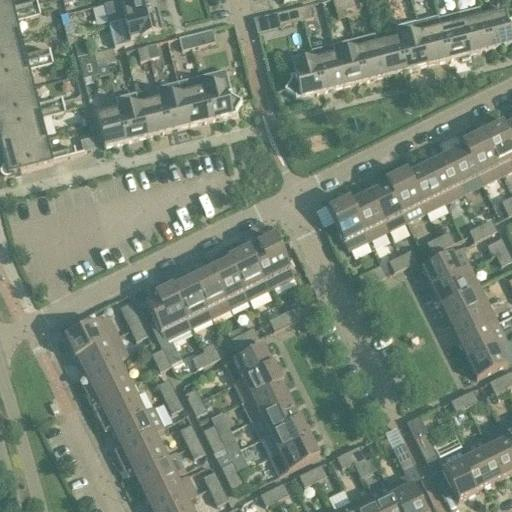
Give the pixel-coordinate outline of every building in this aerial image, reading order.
[(0,0),(0,129),(1,129),(0,125),(0,118),(4,117),(8,133),(0,134),(0,152),(4,168),(2,169),(1,170),(0,171),(0,176),(0,177),(1,178),(2,179),(4,180),(6,180),(14,178),(11,167),(16,166),(19,177),(52,168),(52,166),(50,159),(41,123),(39,117),(38,110),(28,74),(27,68),(25,61),(16,25),(14,19),(13,12),(9,0),(0,0)] [(152,0),(137,0),(119,5),(119,6),(113,17),(123,23),(124,25),(156,16),(152,0)] [(345,0),(342,1),(345,14),(355,11),(351,0),(345,0)] [(345,14),(342,1),(332,3),(336,16),(345,14)] [(26,16),(38,13),(36,6),(24,9),(26,16)] [(13,12),(14,19),(26,16),(24,9),(13,12)] [(300,12),(303,24),(313,22),(309,9),(300,12)] [(458,17),(461,26),(469,59),(490,54),(481,21),(479,11),(458,17)] [(303,24),(300,12),(276,18),(279,30),(303,24)] [(38,13),(26,16),(28,22),(40,19),(38,13)] [(481,21),(490,54),(511,48),(511,27),(510,24),(506,25),(503,15),(481,21)] [(14,19),(16,25),(28,22),(26,16),(14,19)] [(156,16),(124,25),(124,26),(118,37),(128,43),(129,47),(169,36),(159,25),(156,16)] [(416,27),(427,70),(448,64),(440,32),(437,21),(416,27)] [(458,27),(448,21),(442,31),(440,32),(448,64),(461,61),(462,64),(469,62),(468,59),(469,59),(461,26),(458,27)] [(65,40),(78,37),(76,27),(63,30),(65,40)] [(427,70),(416,27),(395,32),(398,43),(406,75),(427,70)] [(188,40),(191,53),(215,47),(211,34),(188,40)] [(78,37),(65,40),(68,49),(80,46),(78,37)] [(353,43),(364,86),(385,81),(376,48),(374,38),(353,43)] [(191,53),(188,40),(178,43),(181,56),(191,53)] [(332,48),(343,91),(364,86),(353,43),(332,48)] [(398,43),(376,48),(385,81),(406,75),(398,43)] [(311,56),(322,97),(343,91),(332,48),(311,54),(311,56)] [(146,51),(149,64),(159,61),(155,49),(146,51)] [(149,64),(146,51),(136,54),(140,66),(149,64)] [(102,56),(106,68),(115,66),(112,53),(102,56)] [(39,65),(50,62),(49,55),(37,58),(39,65)] [(106,68),(102,56),(93,58),(96,71),(106,68)] [(322,97),(311,56),(290,62),(292,70),(291,70),(294,79),(289,80),(290,84),(284,94),(294,101),(295,104),(322,97)] [(25,61),(27,68),(39,65),(37,58),(25,61)] [(50,62),(39,65),(40,71),(52,68),(50,62)] [(27,68),(28,74),(40,71),(39,65),(27,68)] [(206,113),(209,126),(236,119),(235,116),(241,105),(231,99),(225,75),(198,82),(206,113)] [(209,126),(206,113),(198,82),(177,87),(188,131),(209,126)] [(156,92),(159,104),(167,136),(188,131),(177,87),(156,92)] [(147,142),(139,113),(138,109),(136,110),(126,103),(120,114),(117,114),(126,147),(147,142)] [(49,107),(51,114),(63,111),(61,104),(49,107)] [(167,136),(159,104),(138,109),(139,113),(147,142),(167,136)] [(38,110),(39,117),(51,114),(49,107),(38,110)] [(51,114),(53,120),(65,117),(63,111),(51,114)] [(39,117),(41,123),(53,120),(51,114),(39,117)] [(126,147),(117,114),(95,120),(104,152),(126,147)] [(511,126),(502,131),(501,132),(511,153),(511,126)] [(481,139),(501,181),(511,175),(511,153),(501,132),(502,131),(501,129),(481,139)] [(501,181),(481,139),(461,149),(462,151),(477,181),(477,182),(481,191),(501,181)] [(91,143),(80,145),(83,156),(93,153),(91,143)] [(444,160),(447,166),(459,190),(460,190),(477,182),(477,181),(462,151),(444,160)] [(62,156),(64,163),(76,160),(74,153),(62,156)] [(50,159),(52,166),(64,163),(62,156),(50,159)] [(425,169),(444,209),(464,199),(460,190),(459,190),(447,166),(444,160),(425,169)] [(425,169),(406,179),(405,179),(425,218),(444,209),(425,169)] [(386,188),(406,228),(425,218),(405,179),(406,179),(405,176),(384,187),(385,189),(386,188)] [(368,197),(387,237),(406,228),(386,188),(385,189),(368,197)] [(368,197),(349,207),(348,207),(368,246),(387,237),(368,197)] [(511,219),(511,202),(511,201),(501,206),(509,221),(511,219)] [(348,207),(349,207),(348,204),(327,215),(348,256),(368,246),(348,207)] [(479,231),(484,242),(496,236),(491,225),(479,231)] [(484,242),(479,231),(468,236),(473,247),(484,242)] [(453,248),(448,237),(437,242),(443,254),(453,248)] [(248,256),(267,296),(294,283),(273,241),(256,250),(257,252),(248,256)] [(443,254),(437,242),(425,248),(431,259),(443,254)] [(495,261),(506,255),(501,244),(486,251),(492,262),(495,261)] [(248,305),(267,296),(248,256),(247,254),(227,264),(228,266),(248,305)] [(430,292),(470,273),(461,254),(421,273),(430,292)] [(399,261),(405,272),(416,267),(410,255),(399,261)] [(506,255),(495,261),(500,271),(511,265),(506,255)] [(405,272),(399,261),(388,266),(393,278),(405,272)] [(210,275),(229,314),(230,314),(248,305),(228,266),(210,275)] [(379,271),(357,282),(363,293),(385,282),(379,271)] [(470,273),(430,292),(439,311),(479,291),(470,273)] [(191,284),(210,324),(230,314),(229,314),(210,275),(191,284)] [(191,284),(172,294),(171,294),(191,333),(210,324),(191,284)] [(191,333),(171,294),(172,294),(171,291),(153,300),(155,302),(145,307),(164,346),(191,333)] [(479,291),(439,311),(448,329),(488,310),(479,291)] [(279,320),(285,331),(312,318),(306,307),(279,320)] [(130,336),(141,330),(130,308),(119,313),(130,336)] [(488,310),(448,329),(457,347),(497,328),(488,310)] [(285,331),(279,320),(268,325),(274,337),(285,331)] [(118,342),(118,341),(108,321),(63,343),(74,364),(76,363),(75,362),(118,342)] [(497,328),(457,347),(467,365),(497,350),(497,351),(506,347),(497,328)] [(141,330),(130,336),(135,347),(147,341),(141,330)] [(241,338),(247,350),(258,344),(253,333),(241,338)] [(247,350),(241,338),(230,344),(236,355),(247,350)] [(118,341),(118,342),(75,362),(76,363),(84,380),(84,381),(118,364),(118,365),(127,360),(118,341)] [(497,350),(467,365),(476,385),(506,369),(497,351),(497,350)] [(233,389),(273,370),(263,351),(224,370),(233,389)] [(203,357),(209,369),(220,363),(214,352),(203,357)] [(155,368),(167,363),(162,354),(151,359),(155,368)] [(209,369),(203,357),(191,363),(197,375),(209,369)] [(167,363),(155,368),(160,377),(171,371),(167,363)] [(84,381),(84,380),(77,383),(91,411),(131,391),(118,365),(118,364),(84,381)] [(242,408),(282,388),(273,370),(233,389),(242,408)] [(500,382),(505,393),(511,390),(511,379),(510,376),(500,382)] [(505,393),(500,382),(488,387),(495,402),(507,396),(505,393)] [(161,399),(173,393),(168,385),(157,390),(161,399)] [(282,388),(242,408),(251,426),(291,407),(282,388)] [(131,391),(91,411),(104,438),(111,435),(111,434),(144,418),(144,417),(131,391)] [(166,408),(177,402),(173,393),(161,399),(166,408)] [(189,411),(201,405),(195,394),(184,400),(189,411)] [(461,401),(466,413),(478,407),(472,395),(461,401)] [(466,413),(461,401),(449,407),(455,418),(466,413)] [(177,402),(166,408),(171,419),(182,413),(177,402)] [(201,405),(189,411),(195,422),(206,416),(201,405)] [(260,444),(300,425),(291,407),(251,426),(260,444)] [(111,435),(120,452),(120,453),(153,437),(154,437),(163,432),(153,413),(144,417),(144,418),(111,434),(111,435)] [(300,425),(260,444),(269,463),(309,443),(300,425)] [(511,428),(501,434),(511,456),(511,428)] [(184,444),(195,439),(191,430),(179,435),(184,444)] [(207,447),(219,442),(213,430),(202,436),(207,447)] [(482,444),(501,483),(511,477),(511,456),(501,434),(482,444)] [(167,463),(166,462),(154,437),(153,437),(120,453),(120,452),(113,456),(127,484),(133,480),(167,463)] [(188,453),(199,447),(195,439),(184,444),(188,453)] [(437,461),(425,439),(414,444),(425,467),(437,461)] [(219,442),(207,447),(213,459),(224,453),(219,442)] [(309,443),(269,463),(279,482),(318,462),(309,443)] [(463,453),(483,492),(501,483),(482,444),(463,453)] [(199,447),(188,453),(193,463),(204,458),(199,447)] [(403,450),(392,455),(403,478),(414,472),(403,450)] [(347,457),(354,472),(365,466),(358,451),(347,457)] [(483,492),(463,453),(437,466),(457,507),(475,498),(474,496),(483,492)] [(354,472),(347,457),(335,463),(343,478),(354,472)] [(143,500),(177,484),(176,482),(185,477),(175,458),(166,462),(167,463),(133,480),(143,500)] [(226,484),(237,479),(231,467),(220,473),(226,484)] [(309,476),(315,487),(326,481),(320,470),(309,476)] [(315,487),(309,476),(297,482),(302,493),(315,487)] [(208,494),(219,488),(214,477),(202,482),(208,494)] [(237,479),(226,484),(231,496),(243,490),(237,479)] [(396,511),(421,511),(406,480),(386,490),(396,511)] [(143,500),(148,511),(170,511),(187,504),(187,505),(196,500),(187,481),(178,486),(177,484),(143,500)] [(219,488),(208,494),(212,502),(223,497),(219,488)] [(271,494),(277,506),(288,500),(282,489),(271,494)] [(368,499),(373,511),(396,511),(386,490),(368,499)] [(277,506),(271,494),(259,501),(264,511),(277,506)] [(223,497),(212,502),(216,511),(228,505),(223,497)] [(373,511),(368,499),(350,508),(349,508),(351,511),(373,511)]
